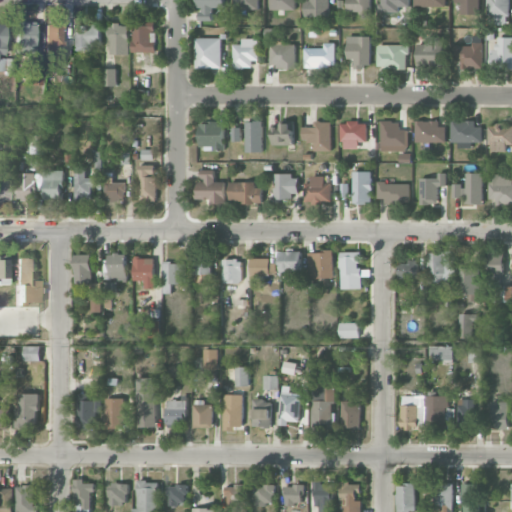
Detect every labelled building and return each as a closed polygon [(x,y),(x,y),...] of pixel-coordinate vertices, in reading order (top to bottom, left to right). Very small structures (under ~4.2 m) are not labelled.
[(226,7),(226,0),(197,0),(197,8),(200,8),(200,21),(213,21),(213,7),(226,7)] [(259,9),(258,0),(234,0),(234,9),(259,9)] [(295,0),(270,0),(270,10),(295,10),(295,0)] [(309,0),(310,0),(305,0),(305,16),(329,17),(329,0),(309,0)] [(347,0),(347,11),(359,12),(359,18),(370,18),(370,0),(347,0)] [(399,12),(399,7),(409,7),(409,0),(380,0),(380,12),(399,12)] [(461,14),(479,15),(479,0),(454,0),(454,2),(461,2),(461,14)] [(509,0),(487,0),(488,16),(510,16),(509,0)] [(28,85),(42,85),(43,55),(34,55),(35,23),(16,22),(15,55),(29,56),(28,85)] [(156,22),(133,23),(134,53),(157,52),(156,22)] [(101,25),(77,24),(76,51),(90,51),(91,46),(100,46),(101,25)] [(129,55),(129,25),(111,24),(110,54),(129,55)] [(46,59),(63,58),(63,25),(46,26),(46,59)] [(370,37),(359,37),(359,43),(347,43),(348,59),(355,59),(355,67),(371,67),(370,37)] [(196,68),(222,68),(222,38),(196,38),(196,68)] [(511,38),(493,38),(492,68),(511,68),(511,38)] [(234,45),(234,69),(253,69),(253,61),(259,61),(259,39),(242,39),(242,45),(234,45)] [(455,61),(461,61),(461,69),(483,68),(482,42),(472,43),(472,45),(454,46),(455,61)] [(305,67),(335,67),(335,43),(324,43),(324,48),(305,48),(305,67)] [(270,68),(296,68),(296,45),(271,44),(270,68)] [(418,66),(444,65),(444,44),(417,44),(418,66)] [(377,69),(406,68),(406,54),(410,54),(410,45),(377,45),(377,69)] [(14,59),(0,59),(0,76),(14,76),(14,59)] [(104,69),(104,86),(117,86),(116,68),(104,69)] [(246,121),(246,152),(263,152),(262,121),(246,121)] [(314,127),(302,127),(303,142),(314,142),(314,151),(332,151),(331,121),(314,122),(314,127)] [(408,130),(400,130),(400,122),(382,121),(381,143),(376,142),(376,150),(408,151),(408,130)] [(446,142),(446,127),(439,127),(439,121),(415,121),(416,142),(446,142)] [(482,142),(482,127),(475,127),(475,121),(451,121),(451,142),(458,142),(458,148),(472,148),(472,142),(482,142)] [(200,122),(200,146),(214,146),(214,150),(224,151),(224,123),(200,122)] [(273,145),(294,145),(294,122),(272,123),(273,145)] [(368,122),(341,122),(342,149),(359,148),(359,142),(368,142),(368,122)] [(507,152),(507,145),(511,145),(511,125),(490,125),(489,151),(507,152)] [(241,127),(232,128),(233,141),(241,141),(241,127)] [(43,135),(29,136),(30,166),(43,166),(43,135)] [(399,162),(411,162),(411,153),(400,153),(399,162)] [(156,164),(140,165),(141,201),(157,201),(156,164)] [(75,200),(92,200),(92,186),(96,186),(96,177),(86,177),(86,167),(75,167),(75,200)] [(226,182),(216,182),(215,169),(201,170),(201,181),(198,181),(198,199),(212,199),(212,203),(226,203),(226,182)] [(63,200),(64,170),(44,170),(44,200),(63,200)] [(353,203),(372,203),(372,171),(354,171),(353,203)] [(35,173),(16,173),(17,199),(35,198),(35,173)] [(420,204),(438,204),(438,186),(446,186),(446,173),(438,173),(438,178),(421,178),(420,204)] [(484,173),(465,173),(465,184),(453,183),(453,197),(466,197),(466,204),(483,204),(484,173)] [(105,174),(105,199),(126,200),(126,182),(113,182),(113,174),(105,174)] [(275,174),(274,201),(292,201),(293,194),(298,194),(299,175),(275,174)] [(489,203),(511,202),(511,174),(489,175),(489,203)] [(332,183),(325,183),(325,176),(311,176),(311,183),(305,183),(305,202),(332,202),(332,183)] [(0,200),(9,200),(8,181),(0,180),(0,200)] [(256,182),(230,182),(230,204),(262,203),(262,187),(256,187),(256,182)] [(377,201),(410,202),(411,183),(378,182),(377,201)] [(280,252),(280,271),(302,271),(302,251),(280,252)] [(487,251),(487,274),(496,274),(496,301),(511,301),(511,285),(504,286),(504,251),(487,251)] [(334,277),(334,252),(309,252),(309,278),(334,277)] [(342,289),(362,288),(361,252),(341,252),(342,289)] [(427,253),(428,283),(445,283),(446,293),(453,293),(451,252),(427,253)] [(127,281),(127,253),(107,253),(107,282),(113,282),(113,292),(117,292),(117,281),(127,281)] [(194,275),(212,274),(212,253),(194,253),(194,275)] [(76,283),(93,283),(92,254),(75,255),(76,283)] [(0,255),(0,283),(9,283),(8,256),(0,255)] [(17,303),(39,304),(40,280),(36,280),(36,259),(18,258),(17,303)] [(135,281),(145,280),(145,289),(155,288),(154,258),(134,258),(135,281)] [(223,260),(223,283),(243,283),(242,259),(223,260)] [(275,259),(250,260),(251,277),(275,276),(275,259)] [(419,278),(419,261),(399,262),(399,279),(419,278)] [(185,262),(163,263),(163,293),(171,293),(171,284),(185,283),(185,262)] [(477,268),(458,268),(459,294),(468,294),(468,301),(478,301),(477,268)] [(92,312),(102,312),(101,282),(92,282),(92,312)] [(459,337),(475,337),(476,314),(460,314),(459,337)] [(161,321),(143,321),(143,337),(161,338),(161,321)] [(340,337),(360,338),(360,323),(340,322),(340,337)] [(25,346),(25,361),(41,361),(40,345),(25,346)] [(454,360),(454,346),(432,346),(432,360),(454,360)] [(219,349),(204,349),(205,369),(219,368),(219,349)] [(470,362),(479,361),(479,350),(469,350),(470,362)] [(249,386),(249,367),(236,366),(235,386),(249,386)] [(279,389),(279,376),(264,375),(263,389),(279,389)] [(313,401),(313,427),(334,428),(334,379),(322,379),(322,401),(313,401)] [(156,390),(138,391),(139,427),(157,427),(156,390)] [(17,428),(36,429),(37,394),(18,393),(17,428)] [(301,422),(301,394),(281,393),(281,425),(290,425),(290,421),(301,422)] [(244,395),(225,394),(224,431),(236,432),(236,426),(243,426),(244,395)] [(449,394),(426,394),(427,428),(450,427),(449,394)] [(98,395),(78,395),(78,429),(98,429),(98,395)] [(168,398),(167,424),(186,425),(187,399),(168,398)] [(253,427),(272,428),(272,400),(254,399),(253,427)] [(474,429),(475,399),(459,399),(458,429),(474,429)] [(195,428),(214,427),(213,401),(194,402),(195,428)] [(509,401),(491,402),(492,429),(510,429),(509,401)] [(343,429),(361,428),(360,402),(342,403),(343,429)] [(125,403),(106,403),(107,426),(125,426),(125,403)] [(0,427),(9,428),(9,408),(0,408),(0,427)] [(317,511),(335,511),(335,484),(322,484),(322,480),(317,480),(317,511)] [(138,508),(133,508),(132,511),(158,511),(159,481),(138,481),(138,508)] [(361,484),(350,484),(350,481),(341,481),(341,504),(357,504),(357,493),(361,493),(361,484)] [(93,511),(93,482),(77,482),(76,511),(93,511)] [(127,483),(110,483),(110,505),(128,505),(127,483)] [(397,511),(410,511),(416,511),(415,484),(397,484),(397,511)] [(453,484),(435,484),(434,510),(453,511),(453,484)] [(463,511),(470,511),(471,511),(479,511),(479,484),(463,484),(463,511)] [(35,511),(35,485),(17,486),(17,511),(35,511)] [(188,504),(188,485),(168,485),(168,504),(188,504)] [(227,508),(245,507),(244,485),(226,485),(227,508)] [(274,505),(275,486),(257,485),(256,504),(274,505)] [(286,506),(304,507),(304,486),(286,485),(286,506)] [(0,511),(12,511),(13,488),(0,487),(0,511)]
